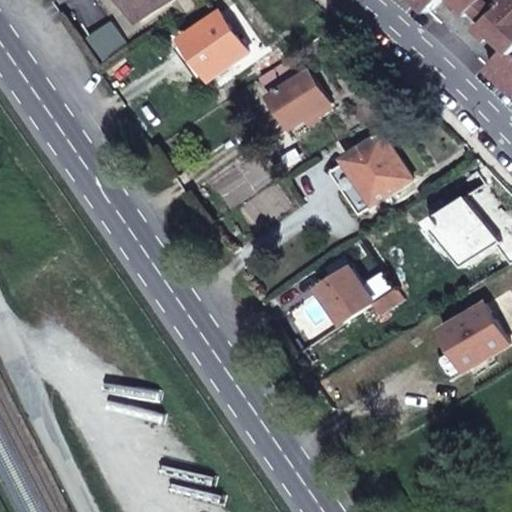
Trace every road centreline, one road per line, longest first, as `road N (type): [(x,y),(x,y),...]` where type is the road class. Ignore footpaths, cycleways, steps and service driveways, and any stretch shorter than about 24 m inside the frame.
road 1 (primary): [(0,46),(315,511)]
road 2 (residential): [(0,311),(89,511)]
road 3 (unknown): [(189,326),(332,203)]
road 4 (unknown): [(57,130),(175,65)]
